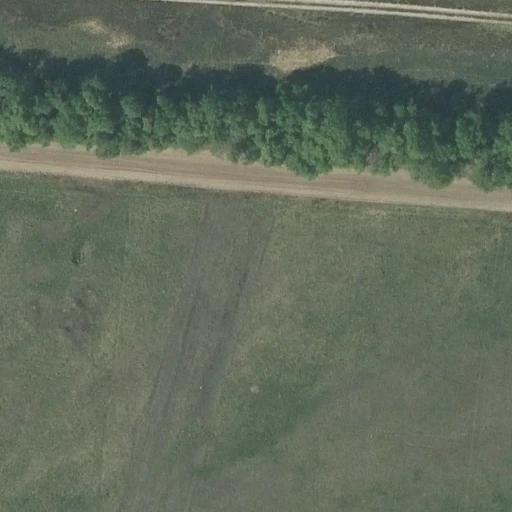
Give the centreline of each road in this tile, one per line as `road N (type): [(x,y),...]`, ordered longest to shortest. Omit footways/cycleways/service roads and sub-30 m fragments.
road 1 (track): [(0,149),(511,192)]
road 2 (track): [(511,17),(248,0)]
